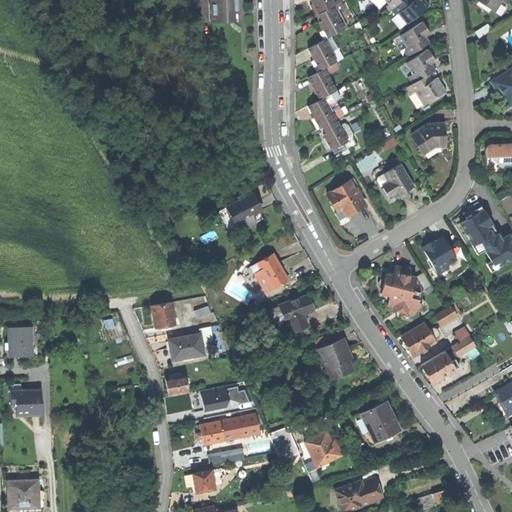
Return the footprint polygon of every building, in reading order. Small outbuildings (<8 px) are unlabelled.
[(209,0),(211,21),(236,20),(236,7),(235,0),(209,0)] [(334,6),(331,0),(311,0),(313,3),(319,14),(332,7),(334,6)] [(389,12),(392,10),(402,0),(384,0),(390,4),(386,8),(389,12)] [(398,13),(413,0),(402,0),(392,10),(396,15),(398,13)] [(413,0),(398,13),(408,24),(430,5),(426,0),(425,0),(413,0)] [(499,0),(503,2),(504,0),(474,0),(492,11),(498,0),(499,0)] [(310,5),(319,22),(322,20),(319,14),(313,3),(310,5)] [(322,27),(328,38),(344,29),(332,7),(319,14),(322,20),(319,22),(322,27)] [(406,57),(427,45),(422,37),(425,35),(428,33),(425,27),(421,21),(399,35),(406,47),(401,50),(406,57)] [(487,24),(475,32),(479,38),(491,30),(487,24)] [(314,59),(320,70),(324,68),(336,62),(324,40),(308,48),(313,57),(314,59)] [(407,77),(412,84),(426,76),(430,73),(431,72),(427,66),(430,63),(435,61),(431,55),(427,49),(405,63),(412,74),(407,77)] [(310,61),(316,72),(320,70),(314,59),(310,61)] [(336,62),(324,68),(327,75),(339,68),(336,62)] [(327,75),(324,68),(320,70),(316,72),(308,77),(317,94),(320,99),(323,97),(336,91),(327,75)] [(511,71),(509,74),(507,71),(492,81),(499,92),(505,101),(511,96),(511,71)] [(416,92),(424,105),(446,91),(441,85),(437,77),(433,79),(429,82),(426,76),(412,84),(406,88),(410,95),(416,92)] [(336,91),(323,97),(327,104),(336,99),(339,97),(336,91)] [(327,104),(323,97),(320,99),(308,106),(312,115),(314,118),(320,128),(323,127),(335,120),(327,104)] [(327,104),(335,120),(345,115),(336,99),(327,104)] [(316,130),(320,128),(314,118),(311,119),(316,130)] [(331,150),(332,150),(344,143),(347,141),(335,120),(323,127),(326,132),(323,134),(327,142),(331,150)] [(354,133),(360,129),(356,122),(350,125),(354,133)] [(434,146),(445,145),(444,132),(443,123),(426,125),(411,135),(417,144),(423,140),(427,147),(429,149),(434,146)] [(385,151),(397,143),(393,137),(381,145),(385,151)] [(421,151),(427,147),(423,140),(417,144),(421,151)] [(344,143),(332,150),(336,156),(348,150),(344,143)] [(503,164),(510,164),(510,156),(511,156),(511,144),(510,143),(491,144),(488,145),(485,146),(484,149),(485,169),(499,169),(500,166),(503,164)] [(350,153),(348,150),(336,156),(337,159),(350,153)] [(406,191),(413,186),(400,164),(383,173),(388,181),(390,184),(383,188),(389,198),(396,194),(398,199),(402,196),(407,193),(406,191)] [(355,210),(364,205),(358,196),(354,189),(349,180),(326,194),(337,211),(342,209),(346,215),(355,210)] [(500,201),(506,197),(502,191),(496,195),(500,201)] [(228,228),(259,212),(250,194),(244,197),(241,199),(238,200),(219,211),(228,228)] [(460,224),(473,246),(481,241),(486,249),(485,250),(496,268),(511,258),(511,240),(509,236),(499,236),(482,208),(474,213),(466,218),(467,220),(460,224)] [(349,220),(346,215),(342,209),(337,211),(335,213),(342,225),(349,220)] [(263,218),(259,212),(228,228),(230,233),(235,230),(239,231),(263,218)] [(421,248),(438,275),(457,262),(442,238),(433,244),(431,241),(428,243),(421,248)] [(273,289),(288,280),(283,272),(272,254),(257,262),(262,271),(273,288),(273,289)] [(416,308),(418,309),(425,304),(421,296),(419,295),(419,292),(430,285),(423,273),(414,277),(408,276),(409,269),(402,267),(401,268),(394,267),(392,276),(389,275),(385,274),(384,277),(380,293),(390,296),(387,305),(394,307),(393,309),(397,311),(398,308),(401,309),(401,311),(406,313),(407,310),(415,312),(416,308)] [(266,292),(273,288),(262,271),(256,274),(266,292)] [(297,298),(279,306),(285,320),(285,321),(287,321),(290,319),(295,330),(308,325),(303,314),(313,310),(307,295),(302,297),(297,299),(297,298)] [(166,326),(170,325),(174,325),(171,302),(151,306),(155,328),(163,327),(166,326)] [(454,303),(450,306),(455,313),(459,311),(454,303)] [(208,306),(194,311),(196,318),(210,313),(208,306)] [(279,323),(285,320),(279,306),(273,308),(272,311),(276,321),(279,323)] [(434,315),(439,323),(444,320),(452,315),(455,313),(450,306),(434,315)] [(435,342),(433,339),(427,330),(423,323),(400,336),(412,356),(424,348),(435,342)] [(9,357),(32,356),(32,353),(31,327),(7,328),(8,343),(8,349),(9,357)] [(454,333),(459,342),(469,336),(470,336),(465,327),(454,333)] [(427,330),(433,339),(438,336),(438,333),(435,328),(432,328),(427,330)] [(200,333),(168,340),(172,360),(192,356),(204,354),(200,333)] [(457,355),(474,344),(473,342),(469,336),(459,342),(452,346),(457,355)] [(343,339),(319,348),(331,377),(351,369),(347,358),(350,357),(348,354),(343,339)] [(452,346),(443,351),(448,360),(457,355),(452,346)] [(447,374),(454,370),(449,362),(448,360),(443,351),(420,365),(431,384),(440,378),(441,379),(442,381),(449,377),(447,374)] [(249,353),(237,357),(240,364),(251,360),(249,353)] [(455,359),(449,362),(454,370),(459,367),(455,359)] [(168,395),(188,391),(184,375),(180,376),(176,376),(174,377),(165,379),(168,395)] [(236,383),(200,391),(204,410),(225,406),(228,399),(239,403),(252,400),(247,390),(238,391),(236,383)] [(511,385),(496,394),(503,407),(509,417),(511,415),(511,385)] [(20,390),(10,391),(11,406),(16,406),(16,410),(20,409),(20,416),(41,415),(40,404),(40,389),(20,390)] [(261,403),(264,409),(270,406),(267,401),(261,403)] [(388,435),(399,429),(385,401),(360,413),(374,442),(388,435)] [(255,414),(218,421),(211,423),(199,425),(200,432),(201,438),(203,444),(224,440),(233,438),(259,433),(255,414)] [(280,462),(299,454),(288,426),(269,434),(280,462)] [(322,464),(341,455),(336,444),(330,447),(328,443),(330,442),(330,441),(326,432),(305,442),(314,461),(320,458),(322,464)] [(234,445),(233,438),(224,440),(225,447),(234,445)] [(242,447),(207,454),(209,465),(244,459),(242,447)] [(317,466),(322,464),(320,458),(314,461),(317,466)] [(223,478),(221,468),(192,474),(196,492),(204,490),(216,488),(214,480),(223,478)] [(342,511),(344,511),(383,498),(376,477),(364,481),(362,482),(361,480),(334,489),(342,511)] [(8,508),(27,508),(38,507),(38,489),(38,480),(7,481),(8,508)] [(432,494),(434,502),(441,500),(457,495),(454,486),(432,494)] [(41,490),(38,489),(38,507),(27,508),(27,510),(40,510),(41,509),(42,508),(43,506),(43,501),(44,492),(43,491),(41,490)] [(434,502),(432,494),(412,500),(415,507),(420,505),(422,511),(435,507),(434,502)]
